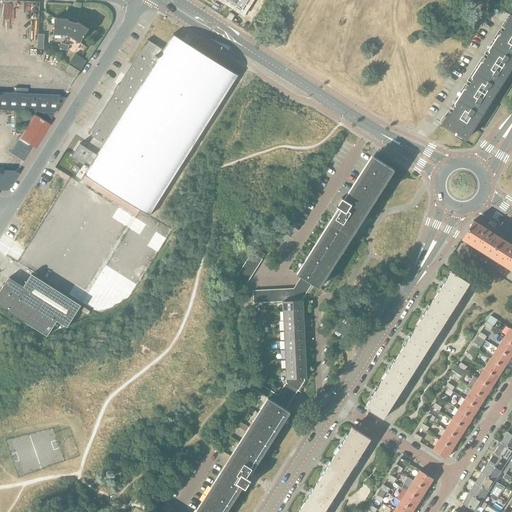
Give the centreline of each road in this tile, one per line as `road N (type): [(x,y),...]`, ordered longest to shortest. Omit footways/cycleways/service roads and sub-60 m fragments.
road 1 (tertiary): [(411,149),(167,0)]
road 2 (unclassified): [(5,212),(140,9)]
road 3 (tertiary): [(335,402),(431,246)]
road 4 (residential): [(452,477),(335,402)]
road 5 (tertiary): [(267,511),(332,408)]
